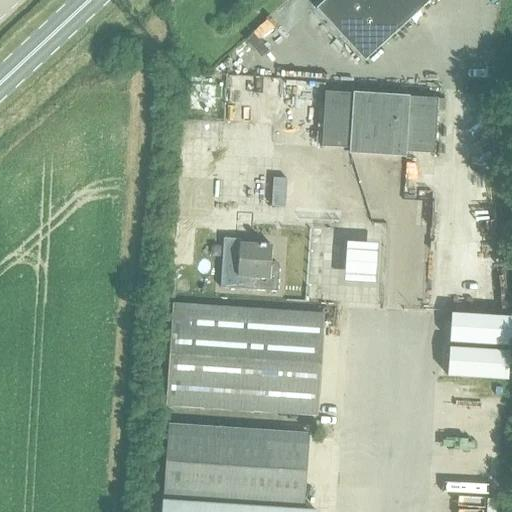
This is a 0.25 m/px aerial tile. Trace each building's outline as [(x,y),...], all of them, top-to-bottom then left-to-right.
[(325,0),(315,9),(364,62),(431,0),(325,0)] [(296,80),(294,122),(306,123),(307,104),(319,105),(320,92),(315,92),(316,81),(296,80)] [(275,100),(275,89),(254,87),(253,99),(275,100)] [(349,150),(350,150),(353,94),(324,92),(321,148),(349,150)] [(405,157),(405,154),(409,97),(353,94),(350,150),(349,150),(349,154),(405,157)] [(405,154),(433,155),(436,99),(409,97),(405,154)] [(218,145),(218,157),(247,158),(247,147),(218,145)] [(220,288),(277,292),(279,266),(270,266),(272,247),(240,244),(240,240),(223,239),(220,288)] [(376,244),(345,243),(343,282),(374,284),(376,244)] [(165,406),(317,416),(324,316),(172,306),(165,406)] [(451,315),(449,343),(510,347),(511,318),(451,315)] [(447,377),(507,381),(509,353),(449,349),(447,377)] [(461,396),(460,403),(504,406),(504,398),(461,396)] [(163,501),(304,510),(309,435),(168,425),(163,501)] [(162,501),(161,511),(308,511),(303,511),(303,510),(301,510),(163,501),(162,501)]
